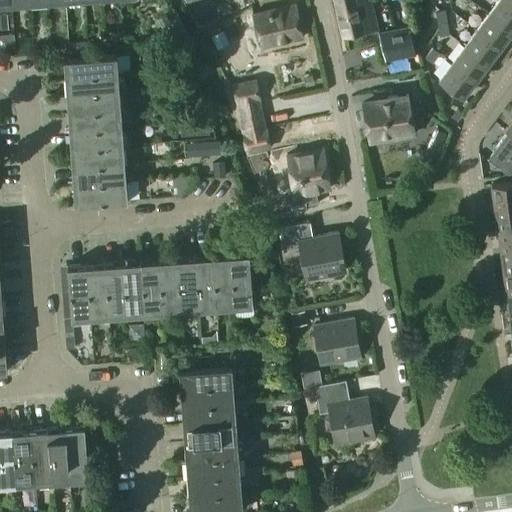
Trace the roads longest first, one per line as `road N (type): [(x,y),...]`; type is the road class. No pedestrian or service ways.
road 1 (residential): [(412,511),(319,0)]
road 2 (residential): [(51,386),(107,384),(133,394),(148,505)]
road 3 (residential): [(37,227),(220,213)]
road 4 (residential): [(37,227),(27,102),(0,80)]
road 5 (residential): [(51,386),(37,227)]
